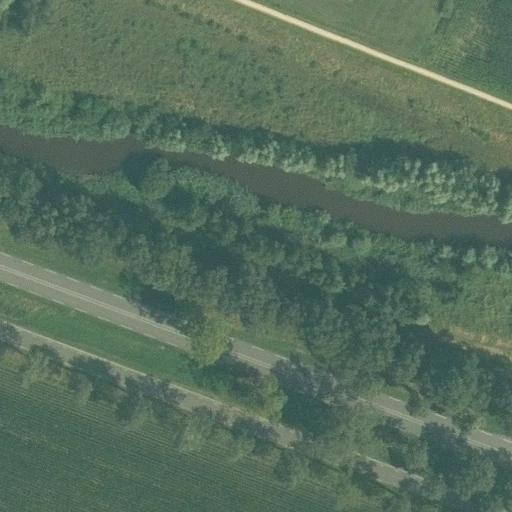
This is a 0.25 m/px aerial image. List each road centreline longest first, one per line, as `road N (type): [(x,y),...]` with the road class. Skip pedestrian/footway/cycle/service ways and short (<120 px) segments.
road 1 (primary): [(511,458),(0,264)]
road 2 (unclassified): [(497,511),(0,327)]
